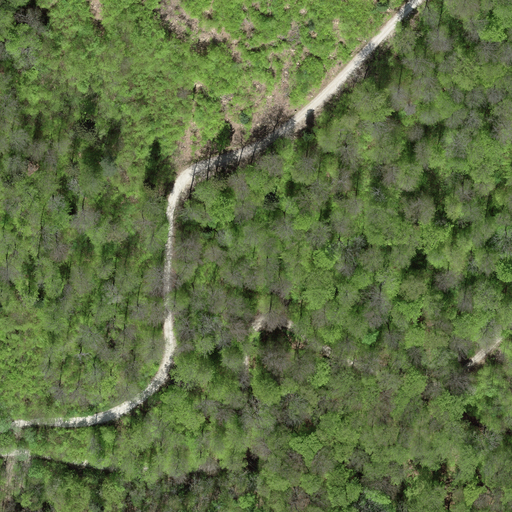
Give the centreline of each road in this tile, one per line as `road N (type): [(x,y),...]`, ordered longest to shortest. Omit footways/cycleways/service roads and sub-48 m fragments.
road 1 (unclassified): [(0,430),(111,413),(159,379),(169,343),(175,188),(195,169),(277,134),(414,0)]
road 2 (track): [(0,453),(134,470),(209,470),(243,449),(242,382),(258,325),(277,323),(354,368),(429,387),(454,379),(511,325)]
